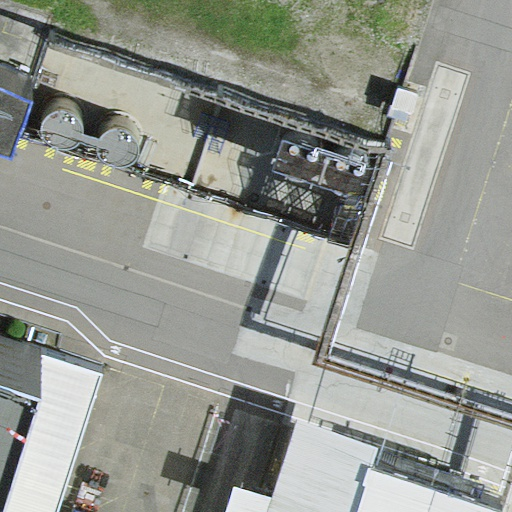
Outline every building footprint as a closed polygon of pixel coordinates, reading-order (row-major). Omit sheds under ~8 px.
[(57,0),(0,0),(0,128),(13,133),(57,0)] [(421,42),(293,0),(57,0),(13,133),(355,244),(421,42)] [(55,511),(103,365),(0,331),(0,511),(55,511)] [(234,502),(263,511),(350,511),(371,452),(377,435),(299,409),(273,487),(242,477),(234,502)] [(498,511),(504,496),(371,452),(350,511),(498,511)]
